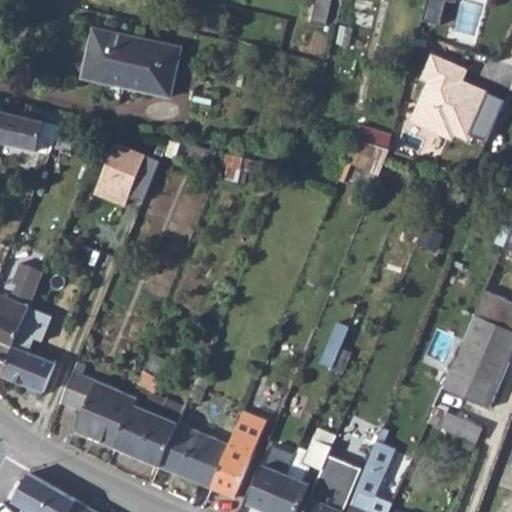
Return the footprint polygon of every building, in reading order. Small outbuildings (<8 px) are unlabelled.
[(428,0),(423,19),(442,24),(447,0),(450,0),(457,2),(457,0),(428,0)] [(205,3),(203,10),(217,13),(218,5),(205,3)] [(96,28),(85,72),(108,78),(107,83),(171,97),(183,48),(96,28)] [(472,66),(435,50),(422,78),(430,82),(412,121),(455,140),(458,134),(470,140),(492,91),(466,80),(472,66)] [(8,101),(0,99),(0,133),(6,111),(8,101)] [(6,111),(0,133),(0,141),(52,154),(64,124),(67,118),(68,115),(47,110),(45,120),(6,111)] [(67,118),(64,124),(70,127),(73,120),(67,118)] [(315,118),(313,124),(324,128),(325,121),(315,118)] [(376,131),(373,143),(389,148),(393,136),(376,131)] [(403,134),(399,147),(417,153),(421,140),(403,134)] [(358,138),(348,161),(381,175),(392,149),(389,148),(373,143),(358,138)] [(131,196),(145,201),(162,159),(118,143),(97,193),(127,205),(131,196)] [(0,298),(0,339),(16,346),(27,321),(32,308),(42,285),(25,278),(17,298),(2,293),(0,298)] [(511,300),(484,290),(475,313),(511,327),(511,300)] [(511,327),(475,313),(446,386),(493,405),(511,359),(511,327)] [(35,320),(31,329),(40,332),(44,334),(47,325),(35,320)] [(16,346),(5,374),(28,384),(26,389),(41,395),(43,389),(57,395),(65,375),(53,370),(57,361),(32,351),(40,332),(31,329),(28,328),(31,322),(27,321),(16,346)] [(322,365),(332,369),(339,352),(341,348),(334,345),(333,349),(328,348),(322,365)] [(153,353),(137,382),(155,392),(172,364),(153,353)] [(76,371),(63,401),(85,410),(77,430),(116,446),(135,403),(139,396),(76,371)] [(190,397),(161,465),(181,473),(186,463),(211,474),(219,456),(208,451),(213,437),(190,426),(198,407),(193,405),(195,399),(199,400),(205,386),(196,382),(190,397)] [(135,403),(116,446),(161,465),(190,397),(183,394),(177,407),(173,405),(168,416),(135,403)] [(437,406),(429,425),(440,429),(442,424),(479,438),(484,425),(437,406)] [(247,407),(213,487),(222,490),(232,494),(235,496),(269,417),(247,407)] [(320,430),(316,440),(332,446),(336,438),(337,436),(320,430)] [(332,446),(316,440),(308,458),(309,461),(316,464),(313,472),(314,476),(319,478),(329,453),(332,446)] [(378,440),(359,486),(372,491),(381,469),(387,471),(397,448),(378,440)] [(251,502),(274,511),(290,474),(297,455),(274,446),(251,502)] [(319,478),(305,511),(343,511),(362,466),(329,453),(319,478)] [(10,497),(35,511),(36,511),(70,511),(79,496),(31,470),(24,484),(19,481),(10,497)] [(290,474),(274,511),(298,511),(311,483),(290,474)] [(359,486),(353,502),(379,511),(389,511),(395,500),(372,491),(359,486)] [(232,494),(222,490),(220,495),(230,499),(232,494)] [(70,511),(105,511),(79,496),(70,511)] [(379,511),(353,502),(348,511),(379,511)]
